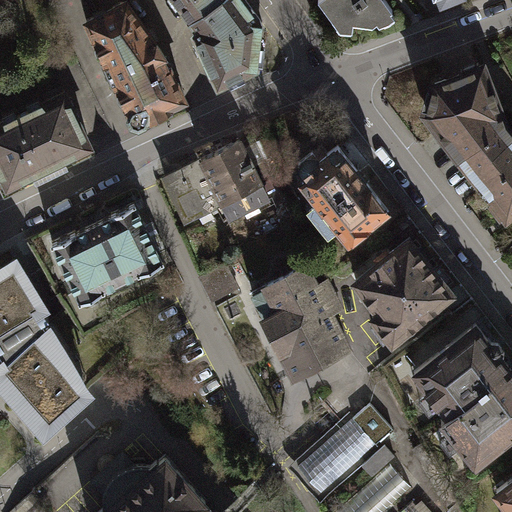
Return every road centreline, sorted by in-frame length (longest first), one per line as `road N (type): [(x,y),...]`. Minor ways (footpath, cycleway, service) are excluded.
road 1 (residential): [(337,76),(133,160),(0,227)]
road 2 (residential): [(337,76),(511,305)]
road 3 (residential): [(511,11),(337,76)]
